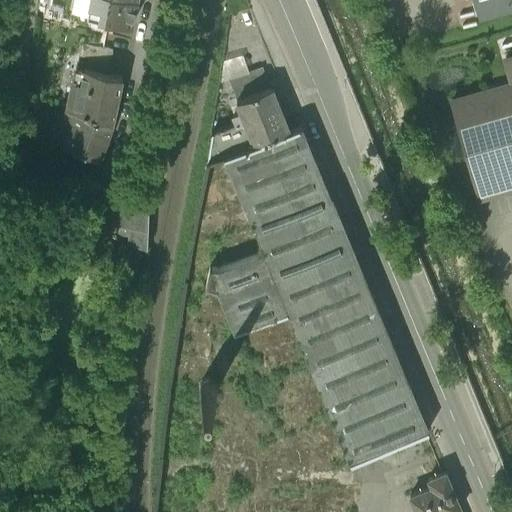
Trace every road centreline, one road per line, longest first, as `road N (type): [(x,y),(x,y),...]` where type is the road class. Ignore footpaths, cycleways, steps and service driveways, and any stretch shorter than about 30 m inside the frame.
road 1 (secondary): [(277,0),(492,511)]
road 2 (residential): [(45,0),(43,165),(63,182),(98,180),(128,156),(158,0)]
